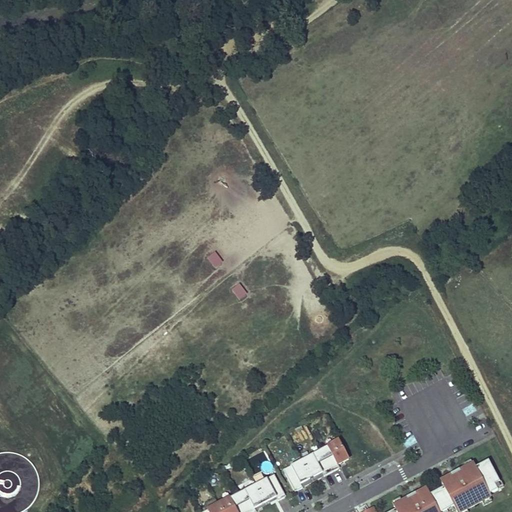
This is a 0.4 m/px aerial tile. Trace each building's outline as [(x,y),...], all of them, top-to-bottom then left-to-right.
[(338,466),(349,460),(339,442),(320,451),(332,473),(340,469),(338,466)] [(332,473),(320,451),(302,461),(311,480),(322,474),(324,477),(332,473)] [(311,480),(302,461),(283,471),(295,493),(303,489),(301,485),(311,480)] [(456,511),(462,511),(491,497),(489,495),(498,490),(495,486),(500,483),(488,461),(475,468),(474,465),(460,472),(459,471),(451,475),(451,476),(441,482),(444,488),(430,495),(427,490),(416,495),(415,494),(406,499),(407,500),(394,507),(396,511),(392,511),(444,511),(454,507),(456,511)] [(286,498),(274,476),(256,486),(265,504),(276,498),(278,502),(286,498)] [(265,504),(256,486),(237,495),(245,511),(255,511),(255,510),(265,504)] [(245,511),(237,495),(219,505),(222,511),(245,511)]
